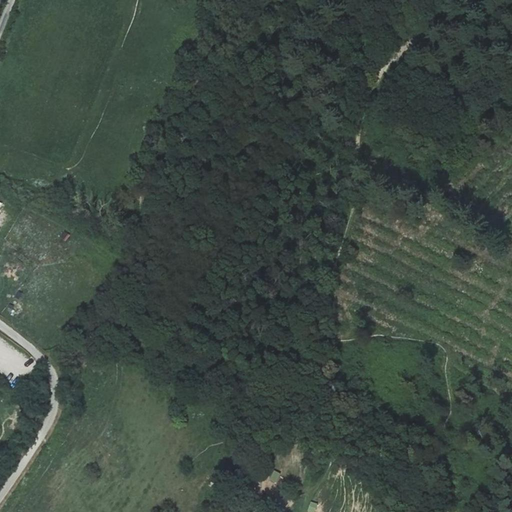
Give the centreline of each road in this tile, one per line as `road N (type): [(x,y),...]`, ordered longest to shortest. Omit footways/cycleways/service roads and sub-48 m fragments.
road 1 (unclassified): [(0,326),(47,368),(54,396),(48,424),(0,498)]
road 2 (track): [(467,0),(399,50),(364,111)]
